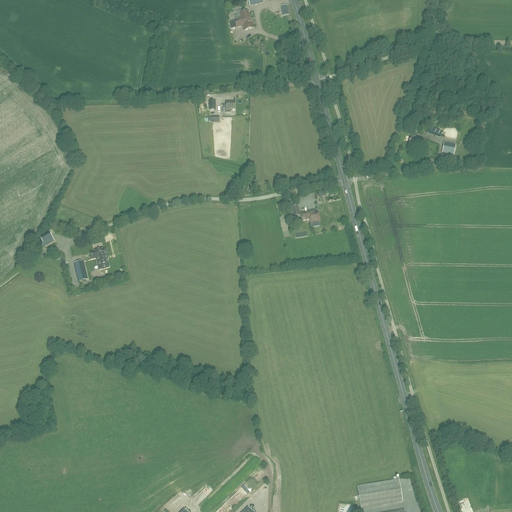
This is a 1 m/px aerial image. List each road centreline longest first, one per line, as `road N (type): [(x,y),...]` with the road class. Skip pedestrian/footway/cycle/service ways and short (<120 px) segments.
road 1 (primary): [(439,511),(344,179)]
road 2 (unclassified): [(80,239),(177,201),(256,198),(344,179)]
road 3 (unclassified): [(316,80),(434,42),(438,0)]
